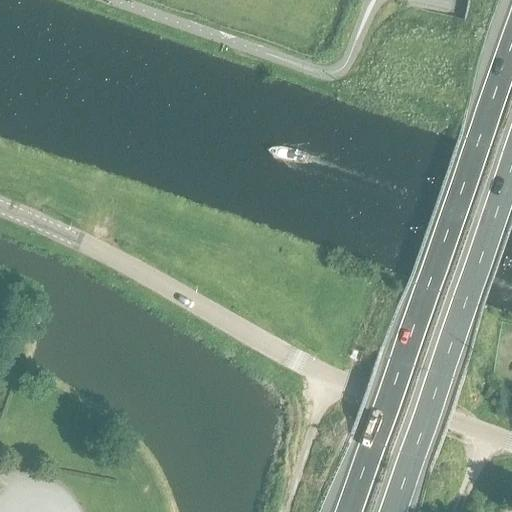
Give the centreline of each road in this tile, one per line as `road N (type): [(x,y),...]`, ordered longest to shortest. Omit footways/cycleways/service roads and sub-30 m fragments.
road 1 (unclassified): [(511,443),(325,375),(80,242),(0,208)]
road 2 (motorway): [(511,42),(347,511)]
road 3 (motorway): [(389,511),(511,152)]
